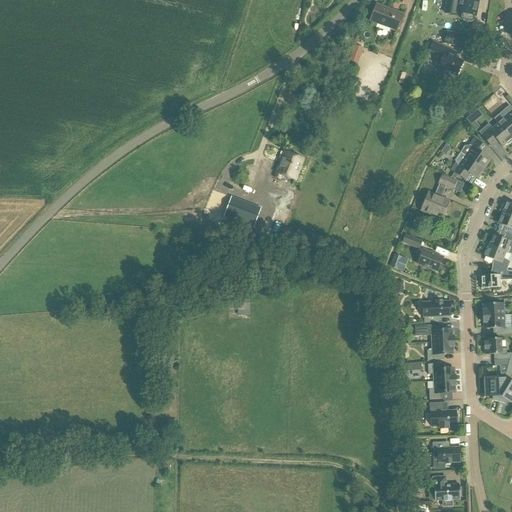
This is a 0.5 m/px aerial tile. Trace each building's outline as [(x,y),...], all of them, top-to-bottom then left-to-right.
[(447,0),(444,13),(454,15),(455,12),(462,14),(461,18),(463,21),(471,23),(475,20),(475,16),(476,16),(478,0),(447,0)] [(371,21),(397,31),(403,15),(377,5),(371,21)] [(413,23),(418,25),(421,17),(416,15),(413,23)] [(447,32),(445,44),(467,48),(469,37),(447,32)] [(456,76),(463,62),(445,54),(447,49),(433,42),(429,51),(443,57),(438,68),(456,76)] [(360,53),(353,50),(346,67),(353,70),(360,53)] [(505,109),(511,102),(509,99),(502,105),(505,109)] [(498,124),(511,140),(511,121),(511,120),(511,109),(510,107),(500,115),(504,119),(498,124)] [(470,125),(475,121),(476,120),(471,115),(466,119),(470,125)] [(509,144),(511,140),(498,124),(492,129),(489,124),(479,133),(487,142),(493,137),(502,147),(507,143),(507,144),(509,144)] [(461,154),(484,169),(491,160),(483,154),(487,148),(474,139),(470,146),(465,147),(461,154)] [(460,149),(449,141),(443,149),(449,153),(450,152),(455,156),(460,149)] [(300,168),(303,159),(284,152),(281,161),(275,178),(280,180),(282,175),(295,180),(299,168),(300,168)] [(456,160),(457,165),(456,164),(451,170),(463,178),(467,172),(477,179),(484,169),(461,154),(456,160)] [(439,186),(435,195),(428,193),(421,211),(442,219),(449,201),(441,198),(446,187),(453,190),(457,181),(442,175),(438,184),(440,185),(439,186)] [(261,209),(232,197),(225,217),(254,228),(261,209)] [(502,213),(511,216),(511,204),(507,202),(502,213)] [(507,234),(511,235),(511,216),(502,213),(498,224),(510,229),(507,234)] [(446,228),(443,236),(451,240),(454,232),(446,228)] [(494,235),(489,246),(506,253),(511,255),(511,235),(507,234),(505,240),(494,235)] [(406,236),(403,243),(419,249),(422,242),(406,236)] [(506,253),(489,246),(485,257),(496,261),(494,268),(507,270),(510,262),(506,259),(504,258),(506,253)] [(185,264),(189,267),(192,269),(203,256),(195,250),(185,264)] [(423,250),(418,264),(420,265),(422,268),(424,267),(438,272),(443,258),(432,254),(433,253),(432,253),(432,254),(423,250)] [(393,255),(389,268),(400,272),(404,259),(393,255)] [(507,270),(494,268),(494,276),(481,277),(482,289),(500,288),(500,281),(503,281),(507,279),(507,270)] [(238,311),(250,310),(250,297),(237,297),(238,311)] [(436,302),(423,303),(423,318),(424,318),(424,324),(439,323),(439,317),(450,317),(449,302),(442,302),(442,301),(436,301),(436,302)] [(483,310),(483,317),(504,315),(504,304),(483,305),(483,310)] [(511,326),(505,327),(504,315),(483,317),(483,323),(484,323),(484,329),(497,328),(497,335),(511,333),(511,326)] [(431,336),(432,343),(454,342),(454,336),(453,336),(453,330),(440,330),(440,325),(426,326),(414,326),(415,336),(426,336),(431,336)] [(510,359),(511,353),(506,354),(506,349),(502,349),(501,339),(485,340),(485,343),(484,343),(484,350),(485,350),(485,355),(496,354),(497,360),(510,359)] [(454,347),(454,342),(432,343),(432,350),(427,350),(428,361),(442,360),(441,354),(454,354),(453,347),(454,347)] [(505,380),(499,402),(503,404),(506,399),(511,402),(511,381),(509,380),(511,375),(511,361),(510,360),(508,366),(505,380)] [(433,375),(433,382),(456,381),(455,375),(454,369),(442,369),(442,364),(428,365),(428,375),(433,375)] [(499,402),(505,380),(497,380),(497,379),(485,379),(486,396),(494,396),(494,401),(499,402)] [(456,386),(456,381),(433,382),(434,389),(429,389),(429,400),(443,399),(443,393),(456,393),(455,386),(456,386)] [(430,404),(430,412),(431,412),(432,427),(440,427),(440,429),(448,429),(448,426),(456,426),(456,423),(458,423),(457,414),(456,414),(456,411),(443,412),(442,403),(430,404)] [(411,440),(412,449),(420,449),(420,440),(411,440)] [(446,442),(432,443),(433,454),(438,454),(439,464),(445,463),(445,464),(451,464),(451,463),(460,463),(459,448),(446,448),(446,442)] [(412,475),(413,486),(422,486),(422,481),(423,481),(423,474),(412,475)] [(434,486),(435,501),(442,501),(443,502),(443,505),(452,505),(452,501),(452,500),(460,500),(460,497),(461,497),(461,488),(459,488),(459,485),(446,485),(446,477),(433,478),(433,486),(434,486)]
